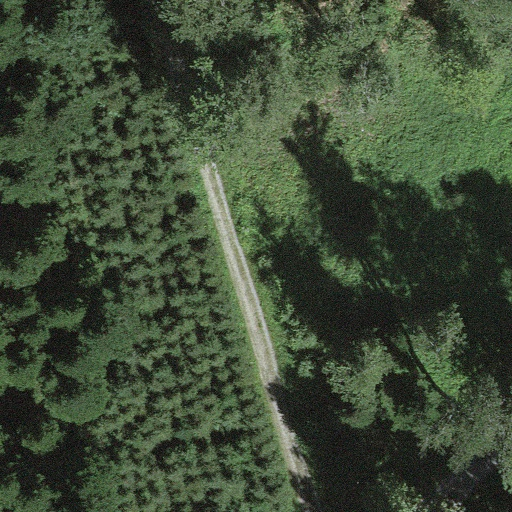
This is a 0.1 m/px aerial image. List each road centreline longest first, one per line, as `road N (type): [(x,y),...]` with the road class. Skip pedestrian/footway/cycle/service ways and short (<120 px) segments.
road 1 (track): [(161,0),(304,511)]
road 2 (track): [(424,511),(511,419)]
